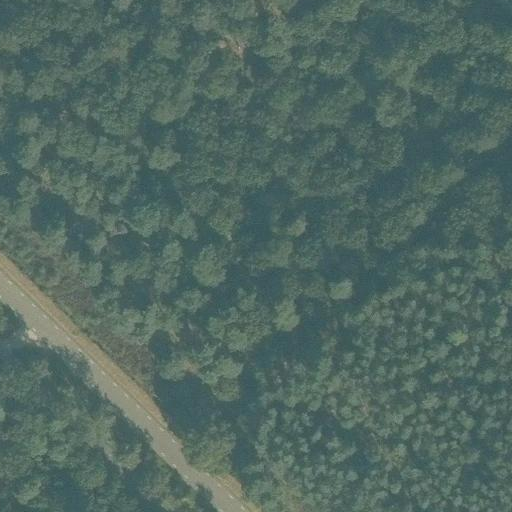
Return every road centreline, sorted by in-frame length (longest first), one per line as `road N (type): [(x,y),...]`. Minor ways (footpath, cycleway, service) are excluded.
road 1 (track): [(511,137),(180,464)]
road 2 (tertiary): [(228,511),(0,290)]
